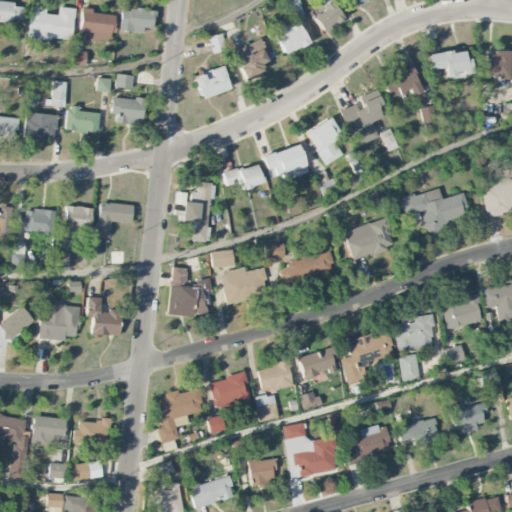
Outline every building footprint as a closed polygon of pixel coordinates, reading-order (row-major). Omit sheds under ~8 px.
[(327,0),(320,5),(323,9),(311,18),(322,32),(342,17),(329,0),(327,0)] [(11,19),(21,20),(22,7),(13,6),(13,3),(0,1),(0,22),(10,24),(11,19)] [(74,8),(70,40),(49,38),(49,41),(26,38),(30,6),(45,8),(44,14),(56,15),(57,6),(74,8)] [(119,10),(117,30),(141,33),(142,27),(151,28),(151,21),(154,21),(155,11),(142,10),(142,8),(135,7),(134,9),(128,8),(128,11),(119,10)] [(80,8),(78,30),(80,30),(79,34),(82,34),(82,41),(91,42),(92,34),(111,36),(111,33),(113,33),(114,25),(112,25),(113,16),(90,13),(91,9),(80,8)] [(282,55),(307,44),(297,22),(285,28),(281,18),(268,23),(282,55)] [(207,37),(211,54),(225,51),(221,34),(207,37)] [(237,49),(241,57),(235,60),(244,80),(263,71),(260,63),(268,60),(258,39),(237,49)] [(469,58),(464,59),(462,50),(427,55),(429,70),(443,68),(444,78),(471,74),(469,58)] [(84,67),(86,52),(71,51),(70,65),(84,67)] [(508,52),(483,52),(483,77),(497,78),(496,87),(507,87),(508,52)] [(228,90),(221,67),(192,75),(199,98),(228,90)] [(388,99),(408,90),(411,96),(421,92),(411,69),(381,82),(388,99)] [(131,76),(115,75),(114,88),(131,89),(131,76)] [(95,91),(108,92),(109,79),(95,78),(95,91)] [(65,82),(51,81),(50,106),(63,107),(65,82)] [(340,110),(355,146),(376,137),(370,122),(382,118),(377,106),(381,105),(375,90),(355,98),(357,103),(340,110)] [(142,125),(143,99),(110,97),(109,114),(115,115),(114,124),(142,125)] [(423,124),(434,121),(430,105),(419,108),(423,124)] [(98,113),(77,111),(77,107),(66,106),(63,130),(96,134),(98,113)] [(35,114),(35,108),(24,108),(23,139),(43,140),(43,137),(54,137),(55,115),(35,114)] [(0,137),(15,138),(16,117),(0,116),(0,137)] [(303,133),(324,166),(342,155),(332,140),(340,136),(328,118),(303,133)] [(305,173),(296,145),(260,156),(268,179),(281,174),(282,180),(305,173)] [(261,184),(255,164),(221,173),(225,187),(239,183),(241,189),(261,184)] [(480,186),(485,213),(511,208),(511,168),(501,170),(503,182),(480,186)] [(340,190),(332,177),(316,186),(323,199),(340,190)] [(182,202),(181,221),(186,222),(186,230),(191,230),(190,241),(206,242),(209,183),(195,182),(194,203),(182,202)] [(462,193),(441,199),(437,188),(399,199),(404,216),(419,212),(425,231),(469,218),(462,193)] [(129,223),(131,206),(98,202),(95,237),(107,238),(109,221),(129,223)] [(0,234),(9,235),(10,207),(0,206),(0,234)] [(63,231),(89,232),(90,207),(63,207),(63,231)] [(25,208),(24,218),(19,217),(17,230),(50,234),(53,212),(25,208)] [(353,262),(393,246),(382,217),(341,234),(353,262)] [(22,268),(23,242),(11,242),(10,268),(22,268)] [(282,258),(282,244),(264,245),(264,259),(282,258)] [(233,265),(230,249),(208,253),(211,269),(233,265)] [(283,285),(334,271),(328,251),(277,266),(283,285)] [(52,266),(67,267),(69,254),(53,252),(52,266)] [(186,268),(170,267),(167,315),(195,317),(196,305),(208,306),(210,280),(195,279),(194,287),(185,286),(186,268)] [(224,303),(266,294),(260,268),(243,272),(242,268),(218,273),(224,303)] [(484,309),(494,307),(497,322),(511,319),(511,283),(480,289),(484,309)] [(481,321),(474,296),(439,305),(445,330),(481,321)] [(90,318),(89,335),(117,336),(118,311),(98,310),(99,298),(85,297),(84,318),(90,318)] [(63,340),(64,336),(75,337),(77,306),(43,304),(43,320),(38,320),(37,339),(63,340)] [(397,353),(433,347),(428,316),(392,321),(397,353)] [(345,384),(365,379),(362,363),(393,356),(388,330),(351,338),(353,346),(346,347),(348,357),(340,359),(345,384)] [(463,359),(459,345),(444,350),(448,364),(463,359)] [(331,358),(335,357),(332,347),(296,358),(303,379),(335,370),(331,358)] [(398,356),(399,382),(417,381),(416,355),(398,356)] [(260,392),(291,386),(287,362),(256,368),(260,392)] [(206,382),(212,409),(229,405),(249,401),(242,374),(206,382)] [(159,443),(177,439),(174,426),(187,423),(185,415),(201,412),(196,389),(177,394),(177,392),(154,397),(161,427),(155,428),(159,443)] [(301,410),(318,407),(315,391),(298,395),(301,410)] [(272,394),(253,398),(257,422),(277,419),(272,394)] [(511,395),(503,397),(507,420),(511,419),(511,395)] [(474,429),(473,424),(481,422),(477,404),(462,408),(462,405),(446,409),(451,430),(460,428),(461,432),(474,429)] [(63,419),(33,415),(29,443),(59,447),(63,419)] [(205,418),(208,434),(223,431),(221,416),(205,418)] [(0,417),(23,420),(21,439),(0,437),(0,417)] [(414,446),(436,440),(430,418),(397,427),(401,441),(411,438),(414,446)] [(71,445),(105,446),(106,421),(76,420),(76,429),(71,429),(71,445)] [(335,470),(330,438),(305,441),(302,423),(281,426),(287,466),(296,464),(298,476),(335,470)] [(349,460),(391,451),(385,424),(343,434),(349,460)] [(231,441),(232,456),(246,455),(245,440),(231,441)] [(250,487),(277,482),(272,458),(246,462),(250,487)] [(149,468),(153,479),(173,471),(169,460),(149,468)] [(71,482),(88,479),(85,462),(68,465),(71,482)] [(63,464),(48,463),(47,478),(63,479),(63,464)] [(187,487),(194,508),(233,497),(226,476),(187,487)] [(152,511),(181,511),(176,482),(148,486),(152,511)] [(61,508),(61,494),(45,494),(45,507),(61,508)] [(457,511),(498,511),(495,496),(465,503),(467,510),(457,511)] [(65,511),(84,511),(85,497),(66,497),(65,511)]
